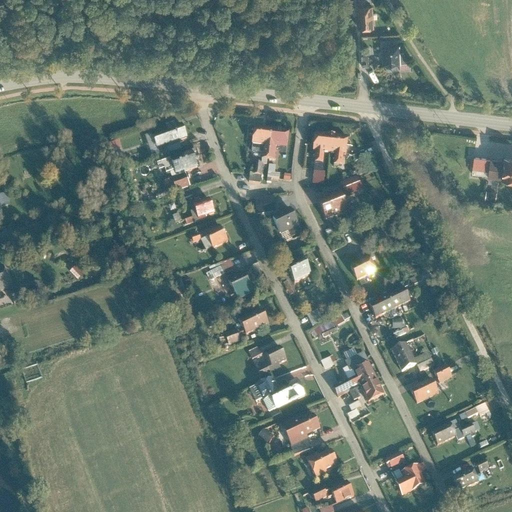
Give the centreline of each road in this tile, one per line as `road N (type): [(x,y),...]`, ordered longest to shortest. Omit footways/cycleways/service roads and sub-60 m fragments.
road 1 (residential): [(198,87),(253,248),(384,511)]
road 2 (residential): [(439,511),(447,509),(299,204),(307,101)]
road 3 (unclassified): [(372,110),(511,411)]
road 4 (secondary): [(198,87),(80,76),(0,84)]
road 5 (secondary): [(511,125),(372,110)]
